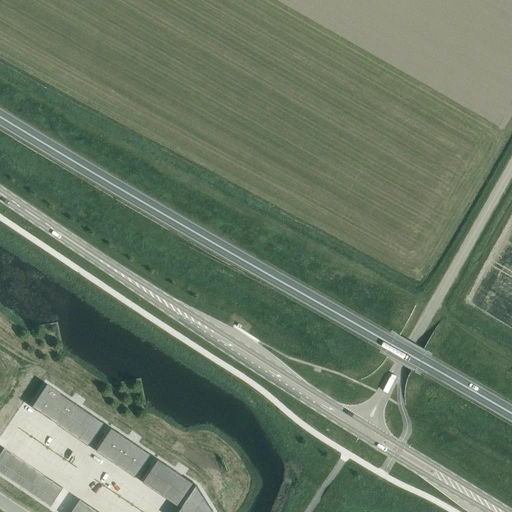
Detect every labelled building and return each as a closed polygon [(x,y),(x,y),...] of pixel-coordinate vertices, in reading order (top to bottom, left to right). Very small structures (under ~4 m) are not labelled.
[(46,384),(31,407),(89,446),(104,424),(46,384)] [(111,428),(96,451),(135,477),(150,455),(111,428)] [(3,448),(0,452),(0,473),(51,507),(63,488),(3,448)] [(158,460),(143,483),(181,508),(178,511),(211,511),(212,511),(197,486),(158,460)] [(97,511),(80,500),(71,511),(97,511)]
